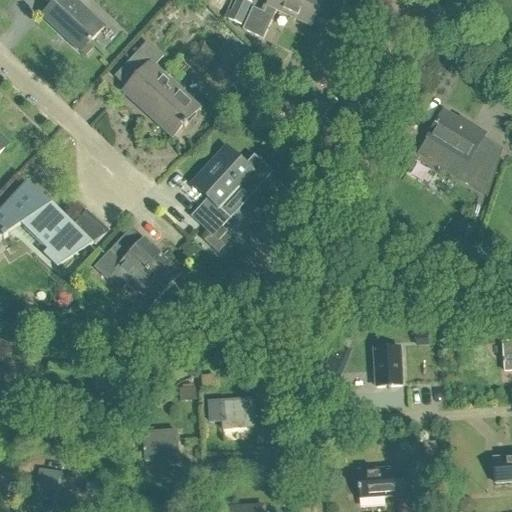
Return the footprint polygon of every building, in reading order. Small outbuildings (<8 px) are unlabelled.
[(40,0),(50,9),(41,18),(80,54),(103,29),(71,0),(40,0)] [(237,0),(227,22),(241,29),(251,6),(238,0),(237,0)] [(324,0),(270,0),(266,8),(267,8),(264,15),(253,10),(242,32),(263,41),(277,13),(311,29),(324,0)] [(123,94),(171,139),(198,110),(154,69),(163,60),(147,45),(115,79),(126,91),(123,94)] [(250,95),(243,102),(253,110),(259,103),(250,95)] [(426,142),(417,157),(445,174),(454,158),(466,166),(457,181),(472,190),(485,167),(471,159),(485,136),(469,127),(468,129),(443,113),(426,142)] [(0,135),(0,157),(11,146),(0,135)] [(200,210),(191,220),(198,226),(219,245),(229,235),(224,230),(232,221),(273,175),(253,157),(246,165),(228,148),(193,188),(208,201),(200,210)] [(27,187),(0,216),(0,244),(3,243),(4,244),(8,242),(7,240),(22,231),(48,256),(44,260),(57,272),(77,259),(76,258),(75,259),(71,256),(82,244),(49,213),(53,212),(27,187)] [(130,233),(101,264),(94,272),(106,283),(111,278),(123,290),(129,284),(143,297),(151,288),(161,297),(164,293),(165,294),(181,276),(143,241),(141,243),(130,233)] [(459,241),(442,239),(440,252),(457,254),(459,241)] [(278,299),(255,277),(243,290),(267,311),(278,299)] [(427,335),(415,335),(415,349),(428,348),(427,335)] [(504,373),(511,372),(511,343),(502,344),(504,373)] [(383,350),(374,351),(376,381),(376,389),(401,388),(401,379),(399,357),(399,349),(383,350)] [(335,390),(342,377),(325,368),(318,381),(335,390)] [(201,378),(202,392),(216,391),(215,377),(201,378)] [(33,411),(63,417),(67,391),(37,385),(33,411)] [(180,404),(196,403),(195,390),(179,391),(180,404)] [(257,430),(255,400),(207,403),(209,425),(220,425),(221,433),(257,430)] [(178,460),(176,433),(143,435),(145,463),(178,460)] [(421,468),(438,468),(439,456),(437,456),(437,444),(423,444),(423,456),(422,456),(421,468)] [(511,458),(511,459),(493,460),(495,485),(511,484),(511,458)] [(401,469),(357,473),(360,500),(392,498),(404,497),(402,480),(401,469)] [(71,478),(40,472),(35,499),(66,505),(68,492),(75,493),(77,481),(71,479),(71,478)]
